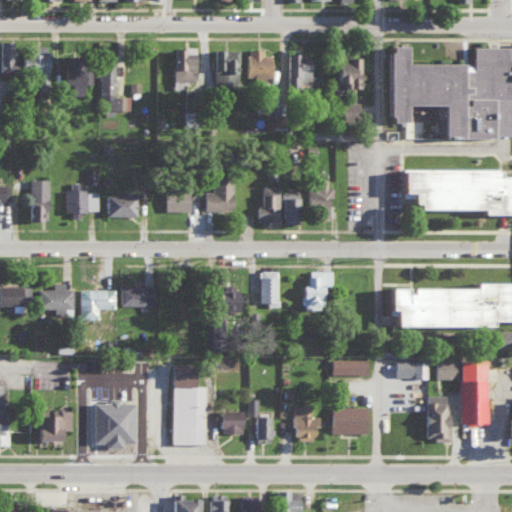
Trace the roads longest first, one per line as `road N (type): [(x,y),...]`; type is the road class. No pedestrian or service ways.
road 1 (primary): [(0,470),(511,471)]
road 2 (residential): [(511,250),(0,249)]
road 3 (residential): [(511,27),(0,27)]
